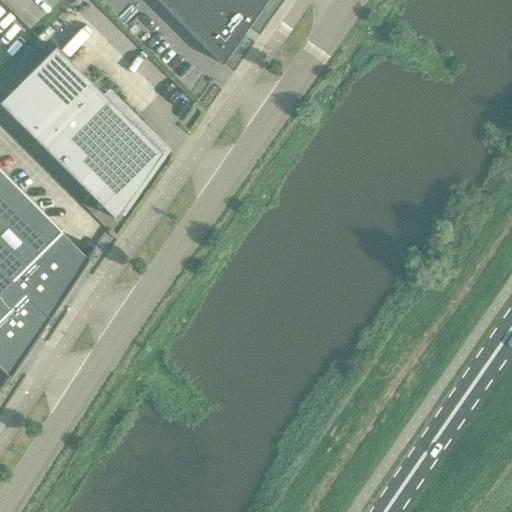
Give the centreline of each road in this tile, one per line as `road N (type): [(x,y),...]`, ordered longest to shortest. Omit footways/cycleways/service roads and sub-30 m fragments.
road 1 (unclassified): [(8,511),(118,332),(350,0)]
road 2 (primary): [(385,511),(511,329)]
